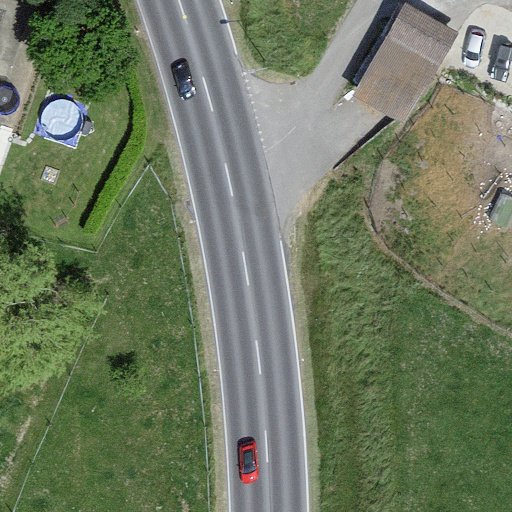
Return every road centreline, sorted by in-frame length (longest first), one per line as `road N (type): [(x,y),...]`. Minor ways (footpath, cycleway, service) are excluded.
road 1 (secondary): [(270,511),(242,246),(179,0)]
road 2 (unknown): [(382,0),(240,239)]
